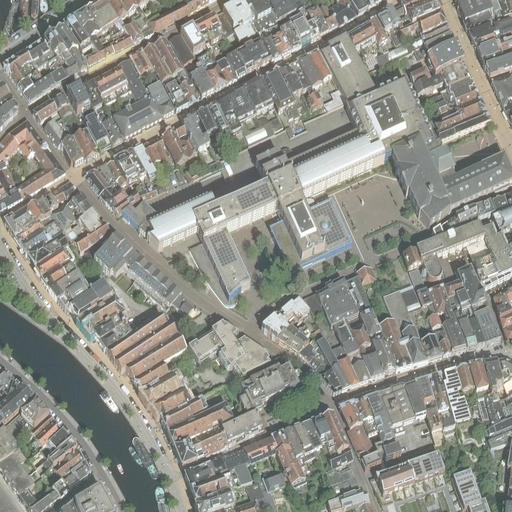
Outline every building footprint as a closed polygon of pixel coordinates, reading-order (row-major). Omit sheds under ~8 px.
[(108,0),(104,3),(118,25),(120,23),(128,18),(116,0),(108,0)] [(138,11),(131,0),(116,0),(128,18),(135,14),(138,11)] [(143,0),(131,0),(138,11),(147,27),(153,37),(162,32),(157,23),(151,12),(144,16),(140,9),(147,6),(143,0)] [(204,0),(188,0),(181,4),(183,8),(189,18),(190,17),(208,7),(204,0)] [(253,29),(257,36),(265,32),(276,27),(262,0),(248,0),(242,4),(253,25),(254,28),(253,29)] [(278,22),(284,18),(274,0),(267,0),(268,1),(278,22)] [(274,0),(284,18),(295,12),(292,7),(290,2),(283,5),(279,0),(274,0)] [(306,16),(316,11),(314,8),(313,9),(308,0),(297,0),(299,3),(292,7),(295,12),(299,21),(307,18),(306,16)] [(345,0),(333,0),(337,7),(327,12),(337,30),(355,19),(345,0)] [(360,0),(348,0),(349,2),(358,18),(366,12),(360,0)] [(376,7),(371,0),(360,0),(366,12),(376,7)] [(416,0),(400,9),(405,17),(424,8),(420,0),(416,0)] [(420,0),(424,8),(434,4),(432,0),(420,0)] [(452,0),(455,7),(474,0),(497,0),(498,2),(498,3),(493,5),(497,14),(500,22),(511,17),(506,0),(452,0)] [(497,14),(493,5),(498,3),(498,2),(497,0),(474,0),(455,7),(460,18),(463,27),(497,14)] [(230,7),(232,10),(248,40),(257,36),(253,29),(254,28),(253,25),(242,4),(241,1),(230,7)] [(118,25),(104,3),(86,15),(100,37),(108,32),(118,25)] [(411,28),(435,18),(439,16),(440,15),(434,4),(424,8),(405,17),(407,22),(408,22),(411,28)] [(175,25),(189,18),(183,8),(157,23),(162,32),(175,25)] [(317,13),(328,35),(337,30),(327,12),(325,9),(317,13)] [(392,14),(402,32),(411,28),(408,22),(407,22),(405,17),(400,9),(392,14)] [(239,45),(248,40),(232,10),(222,15),(233,35),(239,45)] [(139,20),(131,24),(143,42),(153,37),(147,27),(138,11),(135,14),(139,20)] [(316,11),(306,16),(307,18),(310,24),(319,40),(328,35),(317,13),(316,11)] [(382,16),(393,37),(402,32),(392,14),(391,12),(382,16)] [(466,35),(500,22),(497,14),(463,27),(466,35)] [(100,37),(86,15),(73,23),(87,46),(95,41),(95,40),(100,37)] [(224,41),(233,35),(222,15),(213,20),(222,36),(224,41)] [(393,37),(382,16),(374,21),(375,22),(382,35),(386,34),(388,39),(389,38),(393,37)] [(411,28),(402,32),(393,37),(389,38),(395,51),(403,48),(399,41),(415,34),(414,32),(417,31),(420,38),(440,30),(445,28),(440,16),(435,18),(411,28)] [(221,37),(222,36),(213,20),(202,26),(214,46),(220,43),(216,36),(219,34),(221,37)] [(475,52),(479,50),(495,44),(511,38),(511,29),(509,20),(468,36),(475,52)] [(310,45),(319,40),(310,24),(305,27),(303,22),(300,23),(310,45)] [(382,35),(375,22),(366,28),(375,44),(382,57),(387,55),(383,48),(381,49),(381,47),(387,44),(382,35)] [(90,52),(94,58),(94,57),(87,46),(73,23),(63,30),(77,51),(79,55),(79,54),(81,57),(90,52)] [(120,23),(118,25),(133,48),(135,46),(142,42),(143,42),(131,24),(124,29),(120,23)] [(300,23),(290,28),(301,49),(310,45),(300,23)] [(110,36),(102,41),(113,58),(133,48),(118,25),(108,32),(110,36)] [(202,26),(193,31),(200,44),(205,41),(210,48),(214,46),(202,26)] [(276,27),(265,32),(281,60),(289,55),(279,33),(276,27)] [(289,55),(301,49),(290,28),(279,33),(289,55)] [(375,44),(366,28),(355,34),(370,62),(376,58),(369,47),(375,44)] [(206,52),(200,44),(193,31),(192,29),(179,36),(180,38),(193,59),(206,52)] [(413,54),(449,37),(445,29),(441,31),(440,30),(420,38),(418,39),(419,41),(403,48),(395,51),(387,55),(382,57),(375,60),(379,70),(413,54)] [(75,52),(77,51),(63,30),(53,36),(65,58),(75,52)] [(281,60),(265,32),(257,36),(261,44),(260,44),(271,65),(281,60)] [(370,62),(355,34),(354,35),(345,40),(353,56),(359,53),(362,58),(361,59),(364,65),(370,62)] [(68,64),(65,58),(53,36),(43,43),(49,51),(59,69),(68,64)] [(449,37),(413,54),(417,64),(428,59),(450,48),(454,47),(449,37)] [(193,59),(180,38),(168,44),(183,69),(195,62),(193,59)] [(345,111),(356,135),(296,163),(292,154),(291,153),(290,152),(289,152),(288,152),(287,152),(287,151),(286,152),(285,152),(254,166),(259,178),(266,191),(233,206),(215,214),(209,202),(160,225),(154,219),(142,208),(134,217),(129,212),(121,218),(133,230),(138,235),(148,245),(157,254),(162,251),(196,236),(201,247),(190,252),(189,251),(189,252),(191,257),(198,270),(204,280),(207,285),(210,289),(215,296),(219,301),(223,307),(224,308),(226,308),(227,309),(229,309),(231,309),(233,308),(234,307),(236,306),(236,304),(237,302),(237,301),(236,298),(240,296),(239,294),(249,290),(227,242),(225,237),(242,229),(255,224),(263,220),(276,214),(278,219),(281,226),(268,232),(288,274),(289,276),(351,249),(349,245),(330,204),(305,215),(302,209),(299,203),(391,162),(396,175),(394,176),(395,179),(396,180),(399,188),(402,194),(405,200),(407,199),(416,220),(419,220),(428,231),(448,215),(492,195),(492,196),(493,195),(494,198),(509,191),(508,188),(511,186),(511,179),(503,160),(480,170),(480,171),(457,181),(453,183),(451,177),(451,176),(453,175),(452,173),(449,174),(449,173),(452,171),(451,170),(450,168),(447,169),(447,168),(450,166),(449,164),(448,163),(445,164),(444,162),(447,161),(446,158),(444,154),(442,155),(441,154),(441,155),(438,148),(434,150),(433,149),(429,140),(438,136),(435,128),(435,129),(432,123),(429,124),(424,113),(425,113),(425,112),(422,113),(418,115),(404,84),(376,97),(353,56),(345,40),(318,55),(333,83),(338,93),(330,97),(333,103),(323,107),(327,114),(345,106),(347,110),(345,111)] [(495,44),(479,50),(479,51),(475,52),(483,69),(502,62),(500,58),(511,53),(511,40),(496,46),(495,44)] [(113,58),(102,41),(97,44),(95,41),(87,46),(94,57),(94,58),(83,61),(88,71),(113,58)] [(182,74),(166,45),(165,43),(155,48),(172,80),(182,74)] [(60,72),(59,69),(49,51),(47,53),(41,44),(25,55),(37,74),(47,68),(52,76),(53,75),(53,76),(60,72)] [(260,70),(271,65),(260,44),(235,58),(245,78),(253,74),(253,73),(260,69),(260,70)] [(155,48),(143,55),(152,73),(161,87),(172,81),(172,80),(155,48)] [(451,51),(450,48),(428,59),(428,60),(425,62),(434,80),(458,70),(462,68),(454,49),(451,51)] [(224,63),(236,83),(245,78),(235,58),(230,49),(220,55),(224,62),(224,63)] [(65,58),(68,64),(76,77),(79,76),(86,72),(75,52),(65,58)] [(489,82),(511,72),(511,53),(500,58),(502,62),(483,69),(489,82)] [(36,87),(43,83),(49,79),(49,78),(42,83),(36,75),(37,74),(25,55),(24,56),(15,61),(23,74),(27,80),(31,78),(36,87)] [(333,83),(318,55),(317,55),(309,59),(323,88),(333,83)] [(141,56),(130,62),(140,80),(151,74),(141,56)] [(215,67),(214,67),(209,57),(196,65),(199,69),(202,73),(202,76),(213,95),(226,88),(227,87),(215,67)] [(296,65),(297,66),(312,96),(316,94),(315,92),(322,89),(307,60),(296,65)] [(402,62),(407,75),(411,73),(406,60),(402,62)] [(3,69),(10,81),(23,74),(15,61),(3,69)] [(227,88),(236,83),(224,63),(224,62),(215,67),(227,87),(227,88)] [(116,69),(117,71),(105,78),(117,100),(130,93),(136,106),(149,100),(128,63),(116,69)] [(59,69),(60,72),(67,82),(76,77),(68,64),(59,69)] [(323,107),(316,94),(312,96),(297,66),(288,71),(301,94),(304,93),(307,100),(305,101),(311,113),(323,107)] [(470,84),(469,83),(463,69),(462,68),(458,70),(434,80),(430,83),(413,90),(416,101),(415,101),(417,107),(420,107),(422,113),(425,112),(445,104),(447,103),(445,99),(446,98),(445,96),(449,94),(449,93),(458,89),(459,91),(471,86),(470,84)] [(201,101),(213,95),(202,76),(202,73),(199,69),(194,72),(196,76),(189,80),(201,101)] [(301,94),(288,71),(287,70),(278,74),(296,112),(301,110),(295,98),(301,95),(301,94)] [(425,71),(414,76),(409,78),(413,90),(430,83),(425,71)] [(49,78),(49,79),(55,89),(67,82),(60,72),(53,76),(53,75),(52,76),(53,76),(49,78)] [(10,81),(16,89),(27,83),(26,81),(27,80),(23,74),(10,81)] [(185,104),(187,109),(198,103),(188,83),(185,80),(182,74),(172,80),(172,81),(176,78),(178,82),(174,84),(185,104)] [(296,112),(278,74),(270,78),(261,83),(277,115),(283,113),(288,123),(299,118),(296,112)] [(117,100),(105,78),(93,84),(98,94),(95,95),(104,107),(104,108),(117,100)] [(49,79),(43,83),(36,87),(37,87),(33,90),(22,98),(28,107),(55,89),(49,79)] [(503,112),(511,108),(511,81),(511,79),(491,86),(503,112)] [(16,89),(22,98),(33,90),(32,90),(27,83),(16,89)] [(79,91),(83,98),(90,109),(92,113),(98,110),(104,107),(95,95),(98,94),(93,84),(79,91)] [(162,90),(175,114),(176,115),(187,109),(184,105),(185,104),(174,84),(162,90)] [(274,113),(273,112),(260,84),(251,89),(262,114),(267,112),(268,115),(274,113)] [(0,105),(9,99),(0,86),(0,105)] [(150,99),(162,121),(165,120),(173,115),(159,86),(146,92),(150,99)] [(445,99),(447,103),(470,93),(470,94),(473,92),(471,86),(459,91),(458,89),(449,93),(449,94),(445,96),(446,98),(445,99)] [(78,89),(69,94),(71,96),(67,99),(76,116),(90,109),(83,98),(78,89)] [(262,114),(251,89),(243,94),(246,100),(253,116),(256,122),(259,120),(263,122),(265,122),(261,115),(262,114)] [(470,93),(447,103),(445,104),(446,106),(448,109),(450,111),(453,111),(455,111),(458,110),(474,104),(478,102),(474,92),(470,94),(470,93)] [(246,100),(243,94),(234,99),(245,124),(251,121),(254,126),(255,131),(261,143),(274,137),(273,135),(268,125),(266,121),(265,122),(263,122),(259,120),(256,122),(253,116),(246,100)] [(72,115),(63,98),(52,104),(61,120),(72,115)] [(0,115),(13,106),(13,105),(9,99),(0,105),(0,115)] [(112,119),(124,142),(144,131),(162,121),(150,99),(149,100),(136,106),(112,119)] [(245,124),(234,99),(226,103),(241,137),(242,136),(247,147),(248,149),(261,143),(255,131),(248,134),(245,128),(246,128),(245,124)] [(217,108),(233,144),(242,140),(241,137),(226,103),(217,108)] [(435,128),(438,136),(484,115),(479,104),(479,103),(474,105),(474,104),(458,110),(455,111),(453,111),(450,111),(448,109),(446,106),(445,104),(425,112),(425,113),(435,108),(442,125),(435,128)] [(57,116),(50,105),(32,116),(40,127),(50,121),(52,124),(58,121),(56,117),(57,116)] [(17,112),(13,106),(0,115),(0,122),(5,127),(17,116),(17,112)] [(206,113),(218,137),(223,134),(223,137),(227,146),(233,144),(217,108),(216,108),(206,113)] [(511,108),(503,112),(509,125),(511,123),(511,108)] [(95,118),(107,140),(110,145),(112,149),(122,143),(110,121),(106,124),(101,115),(98,110),(92,113),(95,118)] [(193,120),(205,140),(216,135),(217,138),(218,137),(206,113),(193,120)] [(485,115),(484,115),(438,136),(429,140),(433,149),(437,147),(438,146),(440,145),(489,125),(485,117),(481,119),(481,118),(485,116),(485,115)] [(110,145),(107,140),(95,118),(84,123),(88,131),(86,132),(99,156),(112,149),(110,145)] [(205,140),(193,120),(181,126),(197,156),(209,149),(205,140)] [(268,125),(273,135),(282,130),(277,120),(272,123),(268,125)] [(45,135),(47,137),(57,131),(61,136),(63,134),(68,142),(71,141),(67,130),(62,122),(54,127),(53,125),(43,132),(45,134),(45,135)] [(27,124),(8,138),(8,137),(0,146),(0,165),(2,167),(0,168),(0,185),(2,189),(7,198),(8,197),(15,193),(22,203),(51,185),(65,176),(50,156),(42,144),(27,124)] [(197,156),(181,126),(161,139),(175,167),(197,156)] [(71,141),(83,164),(91,160),(99,156),(86,132),(76,137),(71,128),(67,130),(71,141)] [(294,137),(290,129),(285,131),(286,132),(289,139),(294,137)] [(47,137),(51,143),(62,137),(61,136),(57,131),(47,137)] [(57,150),(60,149),(69,144),(68,142),(63,134),(61,136),(62,137),(51,143),(57,150)] [(158,140),(150,145),(161,164),(163,168),(169,166),(170,167),(173,166),(171,162),(170,163),(158,140)] [(71,141),(68,142),(69,144),(60,149),(70,168),(72,167),(73,169),(83,164),(71,141)] [(161,164),(150,145),(140,150),(151,170),(161,164)] [(155,179),(151,170),(140,150),(132,154),(149,184),(157,181),(155,179)] [(153,191),(149,184),(132,154),(125,158),(125,159),(147,202),(157,198),(153,191)] [(113,164),(122,181),(124,185),(126,185),(128,189),(135,185),(140,195),(135,198),(139,206),(147,202),(125,159),(123,160),(123,159),(113,164)] [(106,168),(114,183),(115,185),(122,181),(113,164),(106,168)] [(114,183),(106,168),(96,173),(107,188),(114,183)] [(118,189),(115,185),(114,183),(107,188),(96,173),(84,180),(99,199),(105,206),(116,197),(121,193),(118,189)] [(188,175),(183,178),(188,185),(192,182),(188,175)] [(67,204),(79,197),(70,185),(59,191),(65,202),(67,204)] [(153,191),(157,198),(165,194),(161,187),(160,187),(161,187),(153,191)] [(56,207),(65,202),(59,191),(49,198),(56,207)] [(15,207),(22,203),(15,193),(8,197),(15,207)] [(121,193),(116,197),(105,206),(112,215),(128,203),(121,193)] [(0,215),(15,207),(8,197),(7,198),(0,202),(0,215)] [(507,213),(511,211),(511,197),(502,201),(507,213)] [(56,207),(49,198),(42,202),(49,215),(57,210),(56,207)] [(129,212),(139,206),(135,198),(128,203),(112,215),(117,221),(121,218),(129,212)] [(51,218),(54,223),(58,220),(65,231),(90,211),(80,199),(66,208),(65,209),(51,218)] [(502,201),(489,205),(494,218),(499,216),(507,213),(502,201)] [(37,226),(51,218),(49,215),(42,202),(28,211),(37,226)] [(494,218),(489,205),(473,211),(472,212),(477,225),(494,218)] [(14,241),(37,226),(28,211),(4,226),(14,241)] [(71,246),(72,245),(100,228),(97,224),(99,222),(90,211),(65,231),(66,233),(62,236),(71,246)] [(478,228),(477,225),(472,212),(454,220),(446,226),(451,238),(455,237),(455,238),(478,228)] [(511,230),(511,213),(500,218),(499,216),(494,218),(477,225),(478,228),(481,234),(491,230),(495,239),(509,232),(511,230)] [(55,225),(54,223),(51,218),(37,226),(14,241),(19,249),(55,225)] [(58,220),(54,223),(55,225),(19,249),(27,260),(60,237),(62,236),(66,233),(65,231),(58,220)] [(97,245),(110,236),(102,227),(100,228),(72,245),(80,257),(84,254),(90,265),(93,263),(106,250),(102,246),(99,248),(97,245)] [(448,239),(444,227),(433,235),(437,243),(448,239)] [(469,247),(484,241),(492,261),(473,269),(475,276),(476,281),(478,286),(480,288),(481,289),(483,292),(484,294),(510,281),(510,279),(511,277),(511,264),(506,250),(505,247),(502,243),(501,239),(496,241),(495,239),(491,230),(481,234),(478,228),(455,238),(455,237),(451,238),(434,245),(415,253),(420,268),(421,267),(427,281),(427,282),(428,283),(429,283),(430,284),(431,284),(432,284),(433,284),(434,284),(435,284),(436,284),(437,283),(438,282),(439,282),(440,281),(440,280),(440,279),(441,278),(441,277),(441,275),(435,261),(441,259),(469,247)] [(68,249),(60,237),(27,260),(34,271),(38,269),(67,250),(68,249)] [(115,239),(106,250),(93,263),(109,278),(111,276),(115,280),(122,273),(135,258),(131,255),(115,239)] [(511,240),(511,239),(502,243),(505,247),(506,250),(511,264),(511,240)] [(73,260),(67,250),(38,269),(34,272),(40,282),(44,279),(68,264),(73,260)] [(420,268),(415,253),(402,258),(408,273),(417,269),(420,268)] [(122,273),(134,284),(148,269),(135,258),(122,273)] [(77,276),(68,264),(44,279),(45,280),(41,282),(48,294),(49,295),(76,277),(77,276)] [(141,293),(156,276),(148,269),(134,284),(133,286),(141,293)] [(355,275),(356,278),(361,288),(376,283),(370,270),(355,275)] [(415,292),(424,289),(417,272),(409,275),(408,275),(415,292)] [(454,274),(458,285),(468,310),(472,317),(475,316),(473,312),(485,307),(478,293),(469,272),(459,277),(457,272),(454,274)] [(164,283),(156,276),(141,293),(149,300),(164,283)] [(49,295),(57,306),(83,288),(76,277),(49,295)] [(322,312),(324,315),(330,330),(332,329),(334,335),(335,335),(337,340),(340,348),(330,353),(350,391),(359,388),(371,383),(362,362),(366,359),(363,351),(370,348),(362,330),(375,324),(361,288),(356,278),(342,284),(341,281),(338,283),(324,290),(325,292),(314,298),(304,303),(311,317),(322,312)] [(172,290),(164,283),(149,300),(157,307),(172,290)] [(460,313),(468,310),(458,285),(446,289),(428,297),(440,329),(451,358),(465,353),(449,312),(446,302),(454,299),(460,313)] [(77,324),(82,320),(112,301),(102,287),(89,296),(67,312),(77,324)] [(89,296),(83,288),(57,306),(64,314),(67,312),(89,296)] [(421,308),(430,333),(440,329),(428,297),(424,289),(415,292),(421,308)] [(180,297),(172,290),(157,307),(166,314),(171,308),(180,297)] [(398,339),(415,333),(408,314),(399,293),(382,300),(393,325),(398,339)] [(511,306),(511,302),(507,293),(498,298),(499,301),(501,300),(505,308),(506,307),(508,310),(508,308),(511,306)] [(185,302),(180,297),(171,308),(186,321),(193,312),(184,304),(185,302)] [(493,303),(496,312),(505,308),(501,300),(499,301),(498,298),(496,299),(495,299),(493,303)] [(114,301),(112,301),(82,320),(83,322),(79,325),(90,339),(92,338),(118,322),(124,317),(114,301)] [(285,311),(280,315),(277,317),(261,331),(264,334),(284,323),(291,318),(298,324),(309,315),(303,305),(299,301),(287,312),(285,311)] [(496,312),(499,322),(511,317),(508,310),(506,307),(505,308),(496,312)] [(415,333),(427,365),(441,361),(430,333),(421,308),(418,309),(418,311),(408,314),(415,333)] [(454,310),(449,312),(465,353),(466,353),(475,351),(466,326),(461,328),(454,310)] [(499,322),(502,333),(511,328),(511,316),(511,317),(508,310),(511,317),(499,322)] [(472,319),(474,324),(484,349),(500,343),(493,328),(489,318),(487,313),(472,319)] [(166,328),(159,319),(158,318),(137,333),(106,356),(120,376),(124,373),(133,385),(161,367),(185,352),(168,326),(166,328)] [(121,326),(118,322),(92,338),(99,346),(127,328),(123,325),(121,326)] [(284,324),(284,323),(264,334),(263,335),(276,344),(288,333),(284,330),(286,327),(284,324)] [(375,358),(384,378),(395,375),(377,331),(378,331),(375,324),(362,330),(370,348),(371,348),(375,357),(375,358)] [(475,351),(484,349),(474,324),(466,326),(475,351)] [(132,325),(127,328),(99,346),(106,356),(137,333),(132,325)] [(377,331),(395,375),(396,374),(396,375),(411,370),(427,365),(415,333),(398,339),(393,325),(387,327),(378,331),(377,331)] [(263,355),(264,353),(245,341),(237,346),(234,342),(237,340),(234,336),(235,334),(223,327),(206,337),(203,333),(189,342),(192,347),(188,349),(199,366),(220,353),(221,357),(218,359),(227,373),(232,370),(239,381),(270,365),(263,355)] [(276,344),(297,358),(306,348),(301,343),(310,336),(305,327),(293,336),(289,332),(288,333),(276,344)] [(441,361),(451,358),(440,329),(430,333),(441,361)] [(507,345),(508,345),(511,342),(511,329),(502,334),(507,345)] [(350,391),(330,353),(324,341),(315,346),(320,355),(325,365),(330,373),(335,382),(341,394),(350,391)] [(306,348),(297,358),(308,367),(318,357),(314,353),(317,351),(320,355),(315,346),(314,344),(313,345),(312,344),(308,349),(306,348)] [(318,357),(308,367),(314,374),(325,365),(320,355),(321,357),(319,358),(318,357)] [(362,362),(371,383),(384,378),(375,358),(367,361),(366,359),(362,362)] [(496,365),(504,388),(509,385),(507,383),(511,379),(511,367),(504,364),(496,365)] [(319,381),(330,373),(325,365),(314,374),(319,381)] [(500,391),(504,388),(496,365),(495,365),(483,368),(483,367),(482,368),(484,377),(490,399),(500,391)] [(133,385),(141,396),(168,379),(161,367),(133,385)] [(482,378),(480,368),(475,369),(468,371),(468,370),(467,371),(469,380),(472,393),(482,430),(491,427),(489,422),(484,401),(490,399),(484,377),(482,378)] [(277,371),(263,378),(274,401),(283,396),(284,399),(289,397),(291,400),(301,395),(298,389),(300,388),(304,383),(297,376),(293,378),(288,369),(279,374),(277,371)] [(469,381),(467,371),(455,374),(454,374),(460,394),(461,396),(472,393),(469,380),(469,381)] [(335,382),(330,373),(319,381),(326,389),(335,382)] [(445,388),(442,388),(454,432),(470,429),(465,409),(464,409),(463,403),(458,404),(455,395),(460,394),(454,374),(442,378),(445,388)] [(0,397),(13,384),(5,378),(0,381),(0,397)] [(150,412),(156,408),(180,395),(170,378),(168,379),(141,396),(142,397),(141,398),(143,401),(144,401),(150,412)] [(263,378),(254,382),(239,389),(244,400),(238,403),(243,413),(244,412),(248,419),(255,416),(256,416),(257,414),(256,413),(266,408),(265,405),(274,401),(263,378)] [(442,388),(439,379),(435,380),(427,382),(430,392),(443,435),(444,438),(455,435),(454,432),(442,388)] [(326,389),(333,398),(341,394),(335,382),(326,389)] [(511,382),(509,385),(504,388),(500,391),(505,402),(511,397),(511,382)] [(414,387),(417,396),(424,417),(425,419),(430,435),(431,438),(443,435),(430,392),(427,383),(414,387)] [(0,409),(0,410),(0,411),(21,391),(13,384),(0,397),(0,409)] [(417,396),(414,387),(403,390),(415,422),(425,419),(424,417),(417,396)] [(21,391),(0,411),(0,420),(4,427),(33,401),(21,391)] [(413,424),(401,391),(389,395),(402,428),(413,424)] [(489,422),(511,408),(511,397),(505,402),(500,391),(490,399),(484,401),(489,422)] [(160,422),(191,405),(184,392),(180,395),(156,408),(157,410),(152,412),(159,422),(160,422)] [(402,428),(389,395),(378,399),(381,408),(393,438),(404,434),(402,428)] [(166,434),(170,432),(208,414),(203,405),(206,403),(204,399),(191,405),(160,422),(166,434)] [(393,438),(381,408),(377,399),(365,404),(368,413),(377,436),(382,448),(395,443),(393,438)] [(35,403),(20,416),(33,431),(48,418),(35,403)] [(368,413),(365,404),(352,408),(367,440),(377,436),(368,413)] [(225,406),(208,414),(170,432),(171,434),(167,436),(173,451),(173,450),(173,451),(188,445),(211,435),(210,431),(220,426),(222,429),(233,424),(225,406)] [(367,440),(352,408),(339,413),(349,433),(347,434),(351,445),(353,448),(368,441),(367,440)] [(486,444),(511,431),(511,408),(489,422),(491,427),(482,430),(486,444)] [(20,416),(19,417),(5,430),(17,445),(23,440),(33,431),(20,416)] [(263,432),(255,416),(248,419),(220,432),(228,449),(263,432)] [(336,458),(347,451),(332,416),(321,421),(336,458)] [(32,438),(35,442),(55,426),(48,418),(33,431),(23,440),(26,444),(31,440),(30,439),(32,438)] [(327,462),(336,458),(321,421),(311,425),(321,449),(320,446),(325,445),(327,449),(323,451),(327,462)] [(316,452),(321,449),(311,425),(300,429),(311,450),(312,454),(318,464),(321,463),(316,452)] [(31,446),(38,455),(40,453),(39,453),(62,433),(55,426),(35,442),(36,443),(31,446)] [(291,433),(293,437),(301,455),(311,450),(300,429),(291,433)] [(17,445),(5,430),(3,431),(0,433),(0,465),(19,451),(21,450),(17,445)] [(220,431),(211,435),(188,445),(196,464),(228,449),(220,432),(220,431)] [(510,446),(509,452),(511,450),(511,431),(486,444),(490,453),(510,446)] [(39,454),(45,462),(70,443),(62,433),(39,453),(40,453),(38,455),(39,455),(39,454)] [(308,457),(312,454),(311,450),(301,455),(293,437),(291,433),(281,436),(300,473),(304,471),(301,465),(310,461),(308,457)] [(303,480),(300,473),(281,436),(277,438),(271,441),(277,457),(275,458),(282,475),(280,475),(285,489),(290,487),(291,489),(293,492),(305,487),(304,484),(305,483),(309,482),(308,478),(303,480)] [(250,468),(275,458),(277,457),(271,441),(243,453),(249,466),(250,468)] [(360,464),(362,463),(375,456),(372,451),(368,441),(353,448),(360,464),(361,464),(360,464)] [(77,455),(77,454),(76,453),(70,443),(45,462),(47,464),(42,467),(47,474),(51,471),(52,470),(55,473),(77,455)] [(188,445),(173,451),(181,471),(196,464),(188,445)] [(381,447),(372,450),(372,451),(375,456),(376,457),(375,457),(361,464),(360,464),(365,474),(379,466),(376,460),(383,458),(385,464),(400,458),(397,449),(382,454),(382,452),(383,452),(381,447)] [(2,476),(7,483),(23,473),(19,466),(27,461),(19,451),(0,465),(0,472),(2,476)] [(332,474),(336,473),(335,471),(353,462),(347,451),(336,458),(327,462),(331,472),(332,472),(332,474)] [(225,476),(249,466),(243,453),(220,462),(225,476)] [(83,466),(77,455),(53,474),(60,484),(83,466)] [(437,461),(426,465),(433,483),(443,480),(437,461)] [(188,487),(191,494),(218,483),(217,479),(225,476),(220,462),(184,478),(188,487)] [(426,465),(416,469),(423,487),(433,483),(426,465)] [(476,469),(478,474),(488,470),(486,465),(476,469)] [(62,483),(62,484),(69,492),(79,485),(90,477),(83,466),(62,483)] [(191,494),(196,507),(227,496),(245,489),(251,487),(245,469),(248,468),(249,469),(250,468),(249,466),(225,476),(217,479),(218,483),(191,494)] [(457,478),(467,474),(465,466),(454,470),(457,478)] [(416,469),(406,472),(413,490),(423,487),(416,469)] [(349,470),(337,475),(336,473),(332,474),(332,472),(331,472),(323,475),(331,501),(344,497),(359,492),(349,470)] [(406,472),(396,476),(403,494),(413,490),(406,472)] [(23,473),(7,483),(13,491),(18,498),(27,492),(34,487),(23,473)] [(231,511),(258,511),(258,510),(265,507),(267,511),(275,511),(270,497),(290,490),(291,489),(290,487),(285,489),(280,475),(251,487),(245,489),(251,505),(233,511),(231,511)] [(396,476),(386,479),(393,498),(403,494),(396,476)] [(386,479),(376,483),(383,501),(393,498),(386,479)] [(468,479),(450,485),(454,496),(472,489),(468,479)] [(53,491),(61,500),(68,493),(69,492),(62,484),(53,491)] [(472,489),(454,496),(457,506),(476,499),(472,489)] [(0,511),(14,511),(8,503),(5,499),(2,495),(0,491),(0,511)] [(99,491),(80,502),(74,506),(66,511),(109,511),(100,494),(99,491)] [(59,500),(53,493),(49,497),(55,504),(59,500)] [(348,511),(354,510),(369,505),(364,493),(327,506),(329,511),(348,511)] [(194,509),(194,511),(231,511),(233,511),(227,496),(196,507),(196,508),(194,509)] [(38,504),(45,511),(47,511),(49,510),(52,508),(51,507),(52,506),(53,506),(55,504),(49,497),(38,504)] [(476,499),(457,506),(459,511),(471,511),(479,509),(476,499)]
